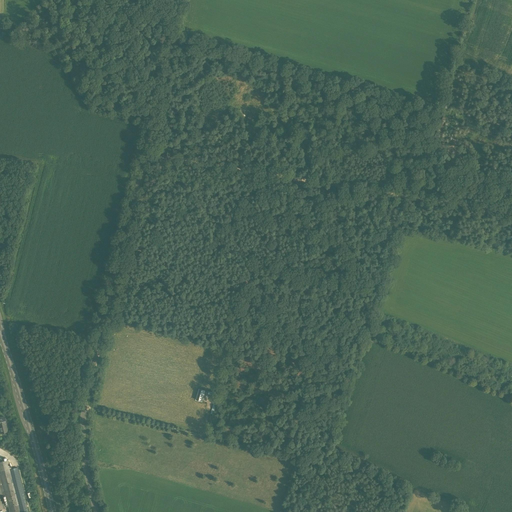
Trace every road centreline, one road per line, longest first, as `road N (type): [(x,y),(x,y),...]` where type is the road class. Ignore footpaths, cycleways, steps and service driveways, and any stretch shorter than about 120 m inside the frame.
road 1 (tertiary): [(97,511),(83,435),(87,395),(185,0)]
road 2 (track): [(161,157),(511,212)]
road 3 (primary): [(51,511),(0,334)]
